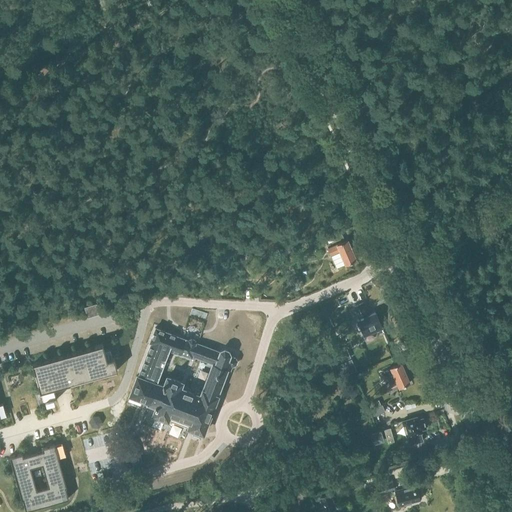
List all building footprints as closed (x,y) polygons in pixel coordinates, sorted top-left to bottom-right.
[(347,264),(357,259),(351,246),(349,247),(346,241),(348,240),(348,239),(338,244),(328,249),(331,255),(341,251),(347,264)] [(301,286),(298,277),(290,280),(294,289),(301,286)] [(365,336),(383,329),(376,312),(370,315),(364,302),(354,307),(360,319),(358,320),(365,336)] [(89,316),(99,313),(97,304),(87,307),(89,316)] [(137,376),(131,394),(137,396),(144,399),(150,401),(149,403),(156,405),(155,407),(157,407),(154,414),(154,415),(169,420),(195,430),(193,435),(201,439),(203,433),(204,433),(228,369),(231,370),(233,366),(236,365),(238,361),(236,357),(231,355),(231,354),(229,350),(225,348),(221,351),(220,352),(196,343),(197,342),(195,339),(192,338),(189,339),(189,340),(181,337),(175,352),(180,354),(194,359),(195,357),(212,364),(200,395),(181,387),(183,381),(166,375),(163,383),(156,380),(167,349),(171,350),(177,335),(156,327),(150,342),(152,343),(140,374),(138,374),(137,376)] [(54,388),(55,388),(69,384),(117,370),(114,357),(107,359),(102,344),(32,364),(40,392),(40,391),(54,388)] [(346,346),(334,351),(339,363),(351,357),(346,346)] [(356,370),(351,359),(340,364),(345,375),(356,370)] [(391,368),(394,375),(385,379),(388,385),(387,385),(390,392),(400,387),(400,388),(410,383),(410,382),(408,383),(405,377),(407,376),(401,363),(391,368)] [(374,416),(385,411),(382,404),(371,409),(374,416)] [(418,416),(404,421),(409,436),(410,436),(412,444),(425,440),(422,432),(423,432),(422,429),(427,427),(424,418),(419,419),(418,416)] [(396,441),(392,429),(386,430),(390,443),(396,441)] [(376,443),(385,441),(382,432),(373,434),(376,443)] [(22,499),(25,510),(68,498),(65,487),(66,487),(58,458),(54,445),(54,444),(41,447),(42,451),(28,455),(23,456),(22,453),(9,456),(9,457),(10,458),(21,499),(22,499)] [(380,494),(396,489),(395,483),(386,485),(385,481),(377,483),(379,487),(378,488),(380,494)] [(411,502),(420,499),(420,497),(420,495),(419,491),(418,490),(417,486),(393,493),(394,495),(396,495),(399,505),(405,504),(405,505),(412,503),(411,502)] [(330,496),(320,500),(324,511),(327,511),(330,511),(329,509),(335,507),(330,496)]
